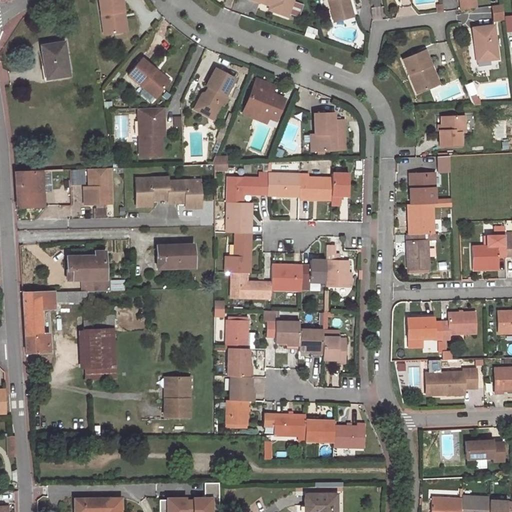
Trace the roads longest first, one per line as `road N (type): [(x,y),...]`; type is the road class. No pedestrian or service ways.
road 1 (unclassified): [(13,343),(0,135)]
road 2 (residential): [(179,0),(217,26),(361,84)]
road 3 (unclassified): [(25,511),(13,343)]
road 4 (residential): [(361,84),(387,116),(386,230)]
road 5 (residential): [(446,16),(378,28),(361,84)]
road 6 (residential): [(384,292),(511,289)]
